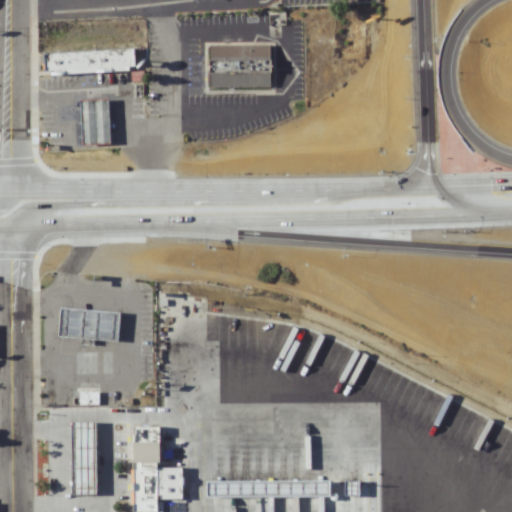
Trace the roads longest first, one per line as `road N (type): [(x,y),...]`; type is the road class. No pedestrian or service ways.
road 1 (residential): [(18,511),(14,0)]
road 2 (trunk): [(433,206),(0,221)]
road 3 (trunk): [(179,237),(511,219)]
road 4 (motorway): [(249,243),(511,254)]
road 5 (motorway): [(420,0),(422,175),(435,223)]
road 6 (motorway): [(511,166),(465,135),(444,91),(450,41),(486,0)]
road 7 (trunk): [(0,238),(179,237)]
